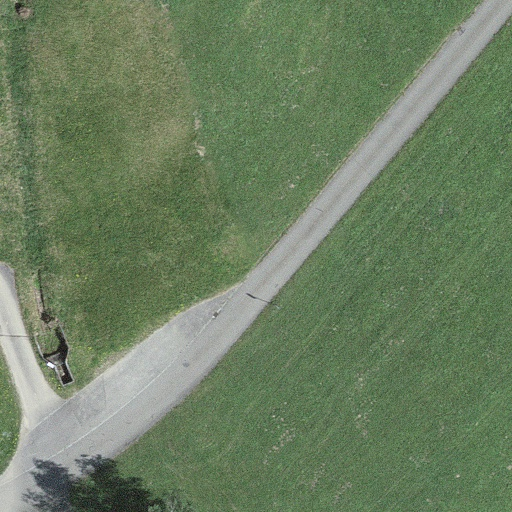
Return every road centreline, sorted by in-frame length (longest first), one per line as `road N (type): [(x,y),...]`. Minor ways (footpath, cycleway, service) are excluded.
road 1 (track): [(34,485),(151,404),(511,3)]
road 2 (track): [(34,485),(0,317)]
